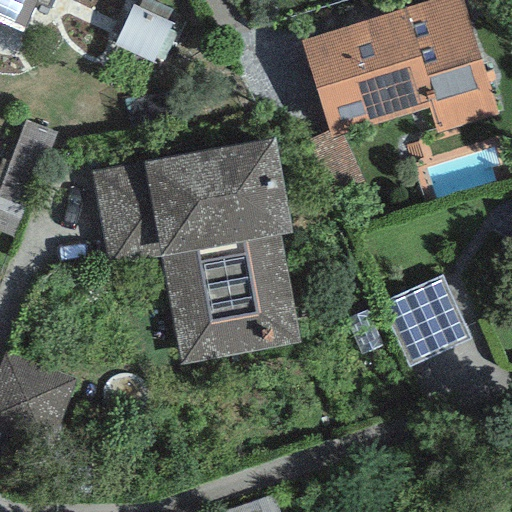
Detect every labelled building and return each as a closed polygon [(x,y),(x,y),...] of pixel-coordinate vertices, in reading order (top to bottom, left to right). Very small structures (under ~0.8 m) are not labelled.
[(0,0),(0,22),(21,33),(36,3),(48,10),(52,0),(0,0)] [(461,0),(429,0),(301,42),(328,131),(330,139),(341,135),(429,108),(436,133),(496,115),(461,0)] [(328,196),(363,182),(341,135),(330,139),(328,131),(304,143),(328,196)] [(274,139),(92,172),(108,266),(160,257),(180,366),(299,344),(280,236),(291,233),(274,139)] [(441,276),(377,306),(408,370),(472,340),(441,276)] [(11,353),(0,387),(0,420),(64,441),(85,377),(11,353)] [(282,511),(275,492),(223,511),(282,511)]
